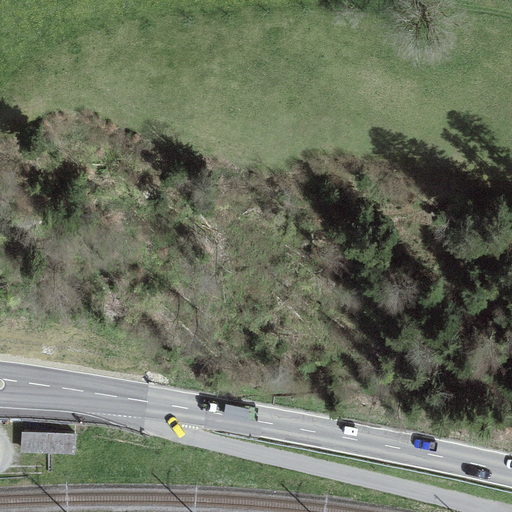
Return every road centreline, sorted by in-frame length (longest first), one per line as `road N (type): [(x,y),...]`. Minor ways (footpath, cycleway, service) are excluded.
road 1 (primary): [(511,473),(220,414),(0,385)]
road 2 (track): [(486,511),(235,450),(118,398)]
